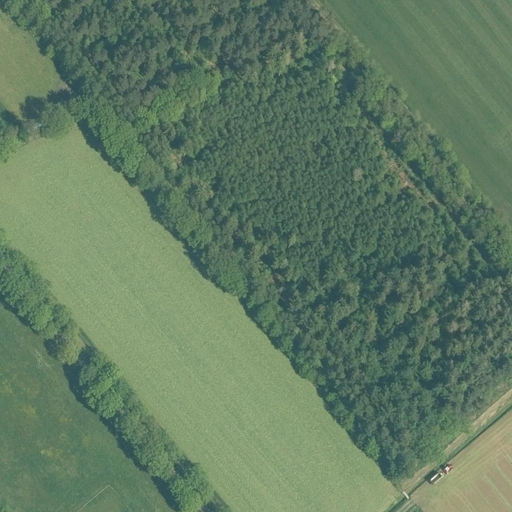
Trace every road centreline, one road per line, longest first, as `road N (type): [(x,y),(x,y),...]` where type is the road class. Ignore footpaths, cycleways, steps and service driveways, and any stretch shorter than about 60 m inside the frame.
road 1 (track): [(511,293),(354,98),(338,30),(312,0)]
road 2 (tertiary): [(205,511),(0,262)]
